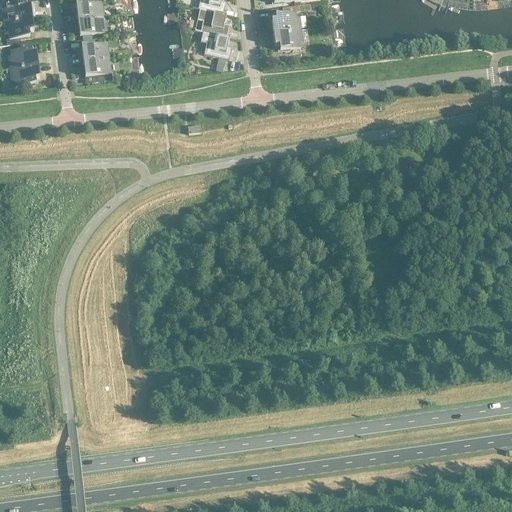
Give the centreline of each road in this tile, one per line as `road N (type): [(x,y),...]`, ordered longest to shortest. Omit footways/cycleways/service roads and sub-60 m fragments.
road 1 (trunk): [(0,507),(511,438)]
road 2 (trunk): [(511,409),(0,476)]
road 3 (residential): [(253,101),(511,73)]
road 4 (residential): [(65,121),(253,101)]
road 5 (residential): [(65,121),(52,0)]
